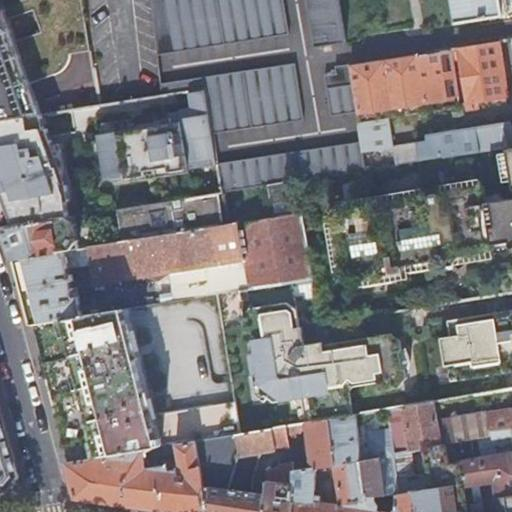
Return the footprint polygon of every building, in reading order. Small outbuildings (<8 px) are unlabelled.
[(67,57),(67,52),(66,47),(89,44),(82,0),(0,0),(0,120),(41,114),(38,104),(29,82),(49,75),(57,71),(61,69),(64,65),(66,61),(67,57)] [(280,0),(150,0),(156,54),(287,35),(280,0)] [(305,0),(314,48),(343,43),(335,0),(305,0)] [(455,0),(459,21),(509,13),(507,0),(455,0)] [(498,41),(456,48),(464,104),(506,98),(498,41)] [(90,49),(89,44),(66,47),(67,52),(90,49)] [(372,61),(348,65),(355,111),(360,141),(361,152),(391,147),(385,118),(382,118),(381,115),(395,113),(395,116),(459,105),(450,49),(397,57),(372,61)] [(157,84),(158,95),(188,91),(204,88),(211,133),(301,120),(293,63),(157,84)] [(355,111),(348,65),(347,64),(332,66),(333,73),(322,75),(329,115),(355,111)] [(110,179),(216,162),(211,133),(204,88),(188,91),(191,114),(178,116),(177,108),(166,110),(168,121),(129,127),(127,117),(102,121),(103,131),(97,132),(104,175),(110,175),(110,179)] [(99,105),(97,91),(90,92),(92,106),(99,105)] [(0,220),(2,226),(54,218),(68,215),(65,199),(68,199),(65,182),(60,170),(56,170),(52,144),(51,143),(45,128),(43,129),(43,127),(42,117),(41,114),(0,120),(0,220)] [(394,147),(396,163),(507,146),(511,145),(511,137),(510,122),(424,136),(424,142),(394,147)] [(360,141),(216,162),(220,192),(267,184),(288,181),(364,169),(361,152),(360,141)] [(61,143),(52,144),(56,170),(60,170),(65,182),(67,182),(61,143)] [(511,145),(507,146),(511,174),(511,196),(486,201),(483,185),(480,185),(480,183),(470,179),(451,182),(443,189),(443,191),(439,192),(439,194),(433,194),(427,196),(426,194),(423,195),(423,192),(414,189),(339,201),(340,208),(338,208),(334,215),(329,212),(323,218),(333,277),(338,281),(342,275),(349,280),(354,279),(356,287),(404,279),(403,273),(490,258),(493,255),(491,250),(511,246),(511,261),(478,267),(483,297),(511,291),(511,145)] [(288,181),(267,184),(271,217),(293,213),(288,181)] [(293,213),(271,217),(237,222),(243,260),(248,287),(291,280),(310,277),(298,212),(293,213)] [(54,218),(2,226),(8,242),(13,258),(97,244),(95,231),(87,232),(87,230),(57,234),(54,218)] [(97,244),(13,258),(19,280),(30,324),(35,323),(82,315),(78,297),(76,286),(243,260),(237,222),(97,244)] [(295,303),(291,280),(248,287),(236,289),(249,371),(256,370),(259,388),(265,392),(274,399),(302,395),(309,394),(313,421),(326,419),(352,415),(348,395),(352,387),(376,383),(377,392),(398,389),(405,379),(404,369),(401,369),(398,352),(401,351),(399,341),(389,334),(367,338),(362,344),(357,340),(336,343),(323,345),(322,342),(304,345),(303,340),(301,328),(299,328),(296,310),(295,303)] [(82,315),(35,323),(71,461),(194,441),(239,434),(234,402),(148,416),(129,335),(123,308),(82,315)] [(511,309),(503,312),(485,315),(447,321),(449,337),(439,339),(444,367),(446,366),(454,365),(456,381),(511,372),(511,309)] [(335,335),(303,340),(304,345),(322,342),(323,345),(336,343),(335,335)] [(401,369),(404,369),(408,369),(409,363),(408,358),(406,352),(405,350),(401,351),(398,352),(401,369)] [(449,382),(456,381),(454,365),(446,366),(449,382)] [(256,370),(249,371),(253,391),(261,397),(265,392),(259,388),(256,370)] [(302,395),(306,423),(313,421),(309,394),(302,395)] [(436,422),(433,402),(385,410),(388,431),(392,453),(410,450),(423,448),(440,445),(436,422)] [(511,409),(487,413),(491,436),(491,432),(511,428),(511,409)] [(18,476),(0,411),(0,487),(10,489),(18,476)] [(487,413),(436,422),(440,445),(444,444),(477,438),(491,436),(487,413)] [(319,496),(314,495),(314,467),(311,467),(293,470),(291,511),(413,511),(410,492),(397,494),(396,486),(395,477),(391,453),(392,453),(388,431),(364,435),(367,457),(361,458),(354,415),(352,415),(326,419),(332,464),(338,505),(319,502),(319,496)] [(306,423),(239,434),(194,441),(206,511),(291,511),(293,470),(294,461),(281,463),(264,472),(263,494),(251,492),(251,477),(259,452),(284,448),(283,439),(286,434),(300,432),(300,430),(305,429),(311,467),(314,467),(332,464),(326,419),(313,421),(306,423)] [(511,511),(511,452),(495,455),(495,450),(511,447),(511,428),(491,432),(491,436),(477,438),(480,457),(448,463),(444,444),(440,445),(423,448),(429,487),(425,487),(424,477),(404,480),(396,486),(397,494),(410,492),(413,511),(511,511)] [(71,461),(66,462),(71,482),(75,498),(81,499),(78,511),(161,511),(169,511),(206,511),(194,441),(71,461)] [(410,450),(392,453),(391,453),(395,477),(413,474),(410,450)]
